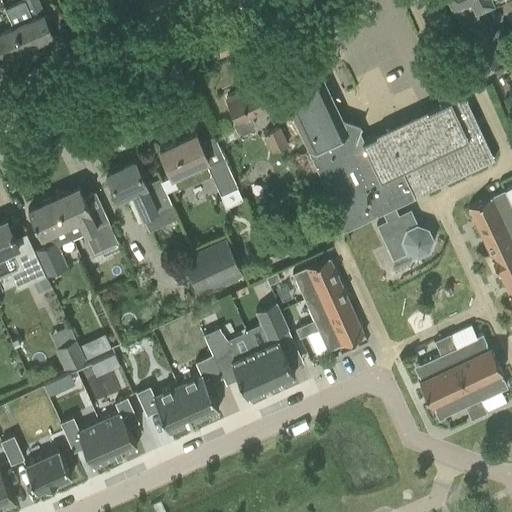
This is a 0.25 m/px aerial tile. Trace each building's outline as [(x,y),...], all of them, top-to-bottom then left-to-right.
[(21,0),(5,8),(13,26),(23,48),(54,34),(38,0),(21,0)] [(511,0),(451,0),(483,68),(500,60),(476,9),(478,8),(476,4),(485,0),(511,0)] [(0,57),(23,48),(13,26),(0,31),(0,57)] [(315,57),(275,76),(294,118),(293,119),(302,137),(345,228),(383,210),(387,218),(377,223),(393,258),(407,251),(418,255),(430,250),(434,238),(429,226),(417,222),(411,207),(398,213),(395,205),(477,166),(494,158),(464,93),(427,109),(363,139),(360,134),(358,133),(361,123),(360,122),(358,128),(351,125),(347,127),(315,57)] [(237,130),(243,132),(252,128),(254,122),(251,115),(270,105),(259,82),(227,97),(238,121),(233,123),(237,130)] [(263,133),(272,151),(302,137),(293,119),(263,133)] [(211,172),(220,193),(237,185),(222,152),(208,159),(196,132),(159,148),(177,187),(211,172)] [(135,159),(106,172),(117,196),(131,190),(139,210),(153,204),(156,209),(171,202),(160,177),(145,183),(143,177),(135,159)] [(79,185),(53,196),(66,224),(78,218),(84,231),(94,252),(118,241),(109,219),(108,219),(107,220),(97,225),(91,212),(83,194),(79,185)] [(511,204),(504,188),(468,205),(481,231),(511,216),(511,204)] [(53,196),(28,208),(40,235),(41,235),(52,230),(66,224),(53,196)] [(480,231),(492,257),(511,247),(511,216),(481,231),(480,231)] [(0,275),(26,264),(33,280),(46,274),(34,249),(26,232),(14,237),(6,218),(0,220),(0,275)] [(199,293),(242,273),(225,236),(182,256),(199,293)] [(34,249),(46,274),(67,265),(58,243),(56,239),(45,244),(34,249)] [(499,272),(504,282),(511,278),(511,247),(492,257),(491,256),(499,273),(499,272)] [(329,255),(292,271),(304,297),(340,281),(329,255)] [(277,271),(266,276),(269,283),(280,278),(277,271)] [(340,281),(304,297),(314,319),(316,323),(352,307),(347,295),(347,294),(340,281)] [(270,341),(255,348),(271,384),(295,373),(282,344),(294,339),(294,337),(293,338),(276,299),(256,309),(270,341)] [(352,307),(316,323),(318,328),(328,349),(364,333),(352,307)] [(314,319),(305,322),(309,332),(318,328),(316,323),(314,319)] [(305,322),(295,327),(300,336),(309,332),(305,322)] [(54,347),(64,368),(85,358),(69,323),(51,332),(57,346),(54,347)] [(220,325),(204,332),(216,359),(229,354),(248,395),(271,384),(255,348),(239,354),(220,325)] [(150,328),(143,331),(147,342),(155,339),(150,328)] [(143,331),(135,334),(140,345),(147,342),(143,331)] [(450,332),(442,336),(448,349),(456,345),(450,332)] [(102,346),(107,347),(111,345),(114,340),(111,335),(106,333),(101,335),(99,341),(102,346)] [(488,346),(482,333),(456,345),(448,349),(461,375),(496,358),(490,346),(488,346)] [(442,336),(434,340),(440,353),(448,349),(442,336)] [(126,337),(120,340),(125,352),(136,347),(133,340),(126,337)] [(419,379),(425,392),(461,375),(448,349),(440,353),(414,365),(421,378),(419,379)] [(102,357),(108,369),(119,364),(114,352),(102,357)] [(201,372),(177,383),(194,419),(219,408),(207,382),(223,375),(216,360),(212,352),(195,360),(201,372)] [(481,397),(506,385),(500,372),(502,371),(496,358),(461,375),(473,401),(481,397)] [(73,372),(65,375),(70,386),(78,383),(73,372)] [(433,404),(439,417),(465,405),(473,401),(461,375),(425,392),(431,404),(433,404)] [(150,384),(136,390),(146,413),(159,408),(169,430),(194,419),(177,383),(154,393),(150,384)] [(119,409),(98,418),(115,455),(117,454),(118,454),(118,453),(122,451),(122,452),(123,452),(123,451),(137,445),(128,425),(139,420),(127,394),(115,399),(119,409)] [(479,414),(487,411),(481,397),(473,401),(479,414)] [(465,405),(471,418),(479,414),(473,401),(465,405)] [(73,414),(60,420),(73,450),(84,445),(93,465),(115,455),(98,418),(79,427),(73,414)] [(14,433),(0,439),(11,462),(24,456),(14,433)] [(59,447),(24,463),(37,490),(46,486),(56,482),(56,481),(71,474),(59,447)] [(0,506),(15,500),(0,467),(0,506)]
